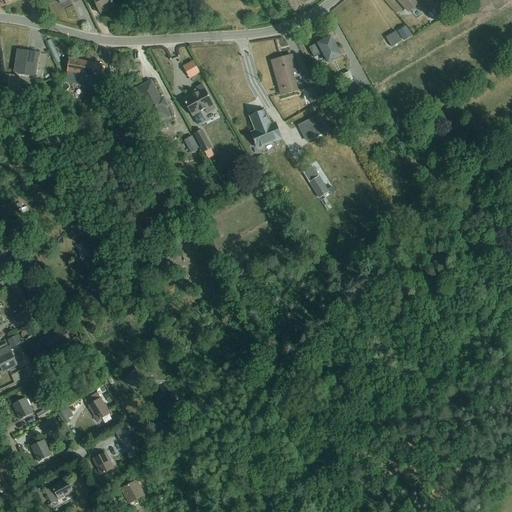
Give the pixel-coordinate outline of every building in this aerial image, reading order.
[(115,8),(111,0),(93,0),(100,14),(100,13),(104,11),(106,12),(115,8)] [(429,0),(397,0),(410,13),(419,4),(428,15),(429,14),(435,22),(442,16),(439,13),(440,12),(436,7),(429,0)] [(396,31),(386,38),(392,48),(412,37),(406,27),(397,33),(396,31)] [(314,58),(322,54),(328,64),(341,57),(330,37),(309,49),(314,58)] [(18,73),(18,75),(35,78),(38,54),(18,51),(14,73),(18,73)] [(299,92),(294,74),(297,73),(292,57),(284,60),(284,61),(281,61),(281,59),(272,62),(281,97),(299,92)] [(70,60),(66,82),(96,88),(100,66),(70,60)] [(344,89),(355,83),(349,72),(338,78),(344,89)] [(19,77),(7,75),(9,92),(13,99),(29,90),(26,84),(22,85),(19,77)] [(145,85),(137,90),(156,125),(171,117),(166,108),(169,107),(164,97),(160,99),(156,91),(157,90),(152,80),(145,84),(145,85)] [(193,117),(201,113),(201,112),(205,110),(208,114),(216,110),(203,86),(196,89),(198,93),(184,101),(193,117)] [(324,94),(319,86),(307,89),(311,104),(318,102),(317,96),(324,94)] [(125,126),(136,120),(130,109),(132,108),(121,89),(112,94),(122,112),(119,114),(125,126)] [(1,92),(5,101),(11,98),(7,90),(1,92)] [(250,133),(257,149),(282,139),(275,122),(272,124),(266,110),(249,117),(255,131),(250,133)] [(299,124),(309,143),(332,131),(323,112),(299,124)] [(146,151),(133,125),(124,130),(137,155),(146,151)] [(194,135),(204,154),(206,153),(208,156),(213,153),(211,150),(212,149),(202,130),(194,135)] [(194,154),(199,151),(199,150),(199,149),(192,136),(184,141),(191,154),(193,152),(194,154)] [(186,163),(192,174),(197,172),(191,161),(186,163)] [(328,193),(319,177),(310,182),(320,199),(328,193)] [(332,208),(326,198),(321,201),(327,211),(332,208)] [(84,223),(76,227),(79,232),(86,229),(84,223)] [(100,255),(92,238),(82,243),(90,260),(100,255)] [(205,264),(214,260),(211,253),(201,257),(205,264)] [(26,310),(16,316),(20,325),(31,319),(26,310)] [(142,324),(138,327),(144,335),(147,333),(160,325),(154,316),(142,324)] [(64,327),(44,337),(53,353),(63,347),(67,354),(81,347),(76,337),(71,340),(64,327)] [(154,335),(157,340),(167,334),(163,329),(154,335)] [(17,336),(7,341),(12,349),(22,344),(17,336)] [(39,352),(44,349),(39,341),(34,345),(39,352)] [(8,347),(0,350),(0,369),(1,370),(3,374),(18,366),(8,347)] [(149,379),(136,368),(124,382),(137,394),(149,379)] [(12,373),(14,383),(22,380),(20,371),(12,373)] [(58,383),(65,392),(70,388),(64,379),(58,383)] [(98,422),(111,414),(98,394),(86,402),(98,422)] [(55,405),(55,404),(37,414),(40,421),(52,413),(52,412),(73,401),(70,397),(55,405)] [(21,421),(34,414),(26,398),(13,405),(21,421)] [(68,408),(58,414),(65,426),(70,423),(68,419),(73,417),(68,408)] [(45,434),(59,426),(54,417),(40,425),(45,434)] [(126,452),(133,449),(127,437),(129,436),(125,428),(115,432),(119,441),(121,440),(126,452)] [(31,430),(22,435),(25,440),(34,435),(31,430)] [(32,447),(39,463),(52,456),(44,441),(32,447)] [(93,460),(101,476),(114,470),(106,454),(93,460)] [(67,479),(52,487),(52,488),(45,491),(51,504),(59,500),(59,501),(74,493),(67,479)] [(144,496),(136,481),(122,489),(130,504),(144,496)]
